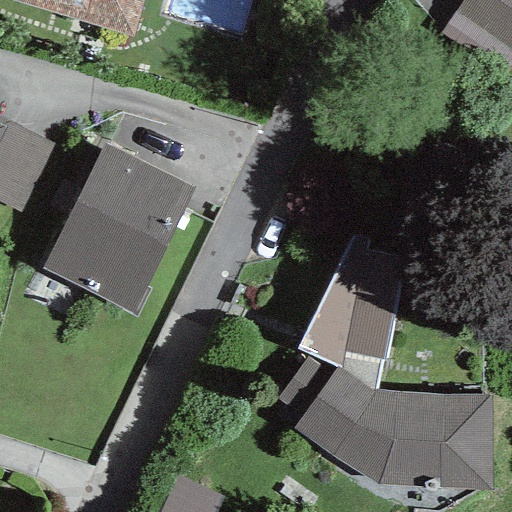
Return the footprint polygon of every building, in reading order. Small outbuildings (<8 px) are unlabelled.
[(3,0),(135,37),(145,0),(3,0)] [(511,0),(461,0),(441,32),(489,63),(501,45),(511,52),(511,0)] [(0,137),(8,121),(0,116),(0,137)] [(54,143),(8,121),(0,137),(0,202),(20,212),(54,143)] [(193,188),(103,144),(40,271),(131,315),(193,188)] [(297,349),(337,367),(374,392),(380,362),(384,362),(404,258),(365,250),(367,240),(353,237),(297,349)] [(492,489),(491,396),(443,397),(374,392),(337,367),(331,375),(306,359),(277,399),(303,416),(294,428),(379,486),(438,490),(492,489)] [(176,476),(158,511),(217,511),(224,498),(176,476)]
